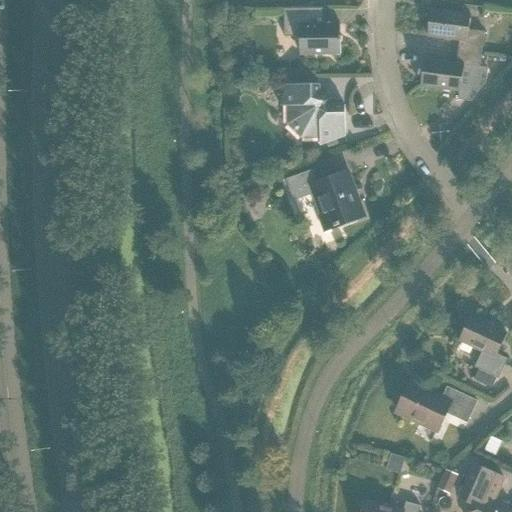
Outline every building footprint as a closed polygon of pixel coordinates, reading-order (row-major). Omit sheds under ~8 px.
[(323,24),(323,8),(284,9),(284,37),(300,37),(300,55),(340,55),(340,24),(323,24)] [(457,52),(481,55),(484,32),(468,30),(470,15),(431,10),(427,36),(459,40),(457,52)] [(479,67),(481,55),(457,52),(456,64),(424,60),(420,86),(459,91),(458,100),(470,101),(485,82),(487,68),(479,67)] [(319,84),(287,85),(287,124),(301,137),(319,136),(320,145),(345,136),(344,105),(332,105),(332,98),(327,92),(319,92),(319,84)] [(439,123),(433,130),(431,133),(434,136),(441,142),(444,138),(449,132),(439,123)] [(317,183),(312,170),(285,179),(293,201),(313,194),(321,216),(319,217),(324,230),(342,224),(342,225),(365,217),(348,171),(317,183)] [(498,378),(507,359),(496,354),(506,333),(471,317),(459,342),(482,352),(474,368),(479,370),(474,380),(492,388),(496,378),(498,378)] [(442,399),(410,384),(397,413),(436,432),(445,413),(467,423),(477,401),(447,387),(442,399)] [(511,511),(493,502),(504,479),(474,465),(459,498),(473,505),(470,511),(511,511)] [(450,494),(458,475),(445,469),(436,489),(450,494)] [(403,511),(364,501),(360,511),(417,511),(419,506),(406,502),(403,511)]
